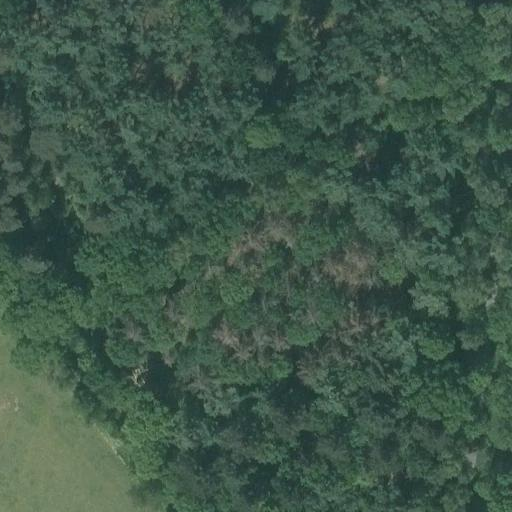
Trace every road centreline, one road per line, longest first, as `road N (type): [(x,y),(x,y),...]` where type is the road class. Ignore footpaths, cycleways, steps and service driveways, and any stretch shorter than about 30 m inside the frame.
road 1 (track): [(8,290),(497,0)]
road 2 (track): [(174,511),(0,280)]
road 3 (track): [(209,0),(282,131)]
